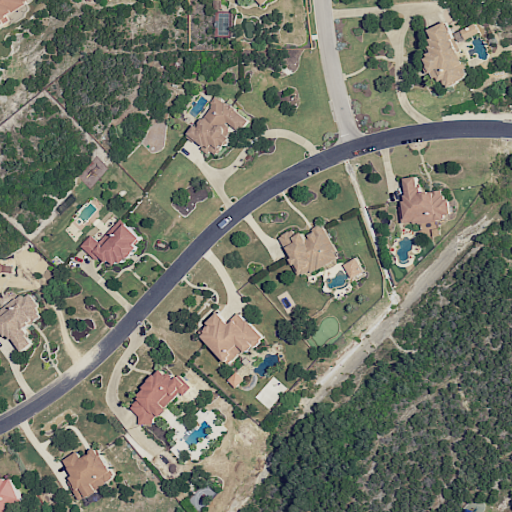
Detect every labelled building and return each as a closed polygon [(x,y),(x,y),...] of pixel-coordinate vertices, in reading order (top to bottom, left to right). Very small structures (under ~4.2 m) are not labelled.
[(0,0),(0,26),(10,21),(7,15),(35,0),(34,0),(0,0)] [(426,30),(435,52),(424,56),(435,82),(444,78),(447,87),(469,78),(447,21),(426,30)] [(479,33),(474,23),(454,33),(459,42),(479,33)] [(249,120),(218,96),(188,135),(216,157),(231,137),(225,132),(232,124),(240,131),(249,120)] [(399,179),(407,225),(449,218),(444,188),(420,192),(418,176),(399,179)] [(104,246),(92,235),(81,246),(97,260),(102,254),(118,269),(144,240),(123,221),(115,230),(117,232),(104,246)] [(278,236),(301,278),(340,257),(323,225),(305,235),(303,231),(296,235),(292,229),(278,236)] [(344,264),(353,280),(364,274),(356,258),(344,264)] [(1,318),(0,315),(0,334),(1,335),(7,331),(23,352),(35,343),(25,329),(41,317),(35,309),(39,306),(29,291),(16,301),(19,304),(1,318)] [(229,364),(244,349),(248,353),(264,338),(240,313),(229,323),(219,314),(199,333),(229,364)] [(127,405),(148,427),(168,408),(166,406),(182,391),(185,395),(192,387),(179,374),(174,380),(164,369),(127,405)] [(63,459),(73,476),(67,480),(79,501),(116,479),(98,447),(81,457),(77,451),(63,459)] [(0,511),(16,511),(15,507),(23,503),(12,475),(0,480),(0,511)]
